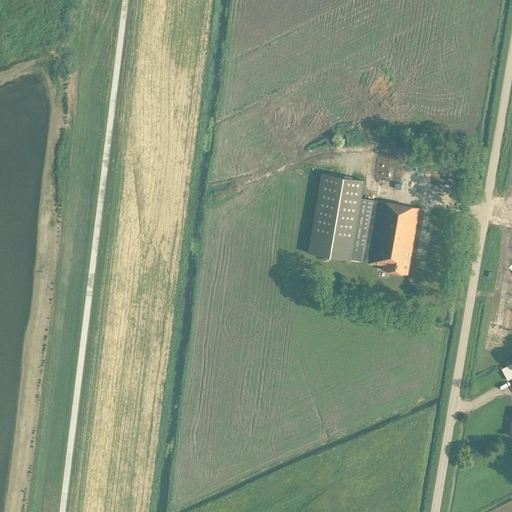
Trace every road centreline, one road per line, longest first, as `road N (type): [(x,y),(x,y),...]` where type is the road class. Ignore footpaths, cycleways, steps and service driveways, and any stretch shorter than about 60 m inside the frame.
road 1 (track): [(141,0),(77,511)]
road 2 (unclassified): [(435,511),(511,59)]
